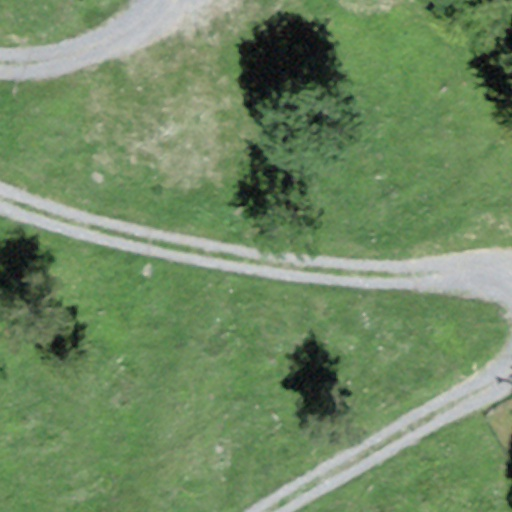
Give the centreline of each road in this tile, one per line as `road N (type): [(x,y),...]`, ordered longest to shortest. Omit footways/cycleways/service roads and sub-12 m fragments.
road 1 (track): [(511,277),(324,271),(116,235),(0,195)]
road 2 (track): [(275,511),(511,370)]
road 3 (track): [(0,59),(49,61),(152,24),(166,0)]
